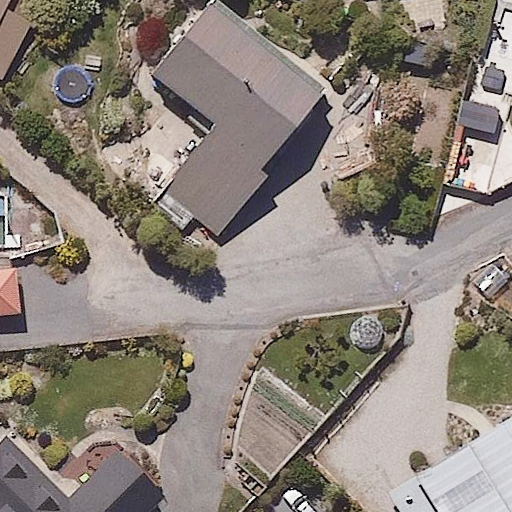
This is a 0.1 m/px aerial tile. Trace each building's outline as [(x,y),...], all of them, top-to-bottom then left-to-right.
[(0,0),(0,68),(8,72),(35,17),(14,7),(17,0),(0,0)] [(323,77),(227,0),(200,0),(147,72),(214,121),(165,187),(177,196),(167,210),(185,222),(192,213),(220,233),(269,167),(261,161),(323,77)] [(0,337),(22,316),(21,262),(1,263),(1,251),(0,251),(0,337)] [(511,511),(511,394),(386,477),(409,511),(511,511)] [(7,428),(0,434),(0,511),(145,511),(169,489),(118,438),(68,489),(7,428)]
